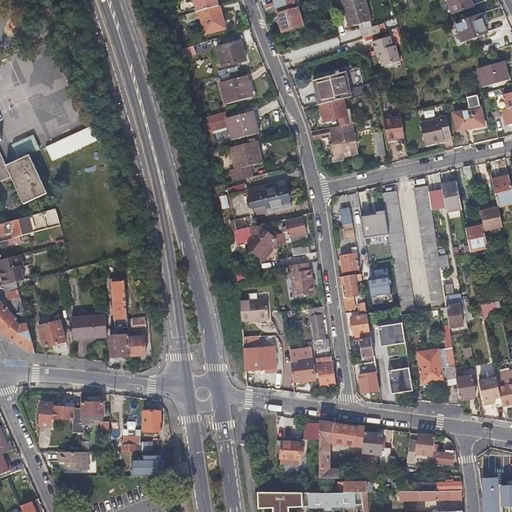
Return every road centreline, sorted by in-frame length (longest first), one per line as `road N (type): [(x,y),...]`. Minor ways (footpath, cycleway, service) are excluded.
road 1 (secondary): [(215,382),(175,195),(157,156)]
road 2 (secondary): [(157,156),(159,227),(188,385)]
road 3 (residential): [(349,410),(316,190)]
road 4 (residential): [(316,190),(297,118),(249,0)]
road 5 (tertiary): [(316,190),(511,146)]
road 6 (residential): [(0,372),(185,392)]
road 7 (secondary): [(157,156),(108,0)]
road 8 (residential): [(0,380),(56,511)]
road 9 (residential): [(349,410),(219,393)]
